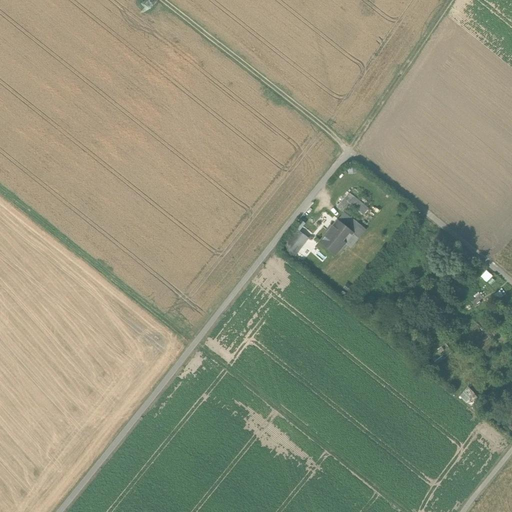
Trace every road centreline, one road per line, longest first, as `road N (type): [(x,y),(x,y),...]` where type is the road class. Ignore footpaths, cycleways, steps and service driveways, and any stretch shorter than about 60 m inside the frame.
road 1 (track): [(350,149),(59,511)]
road 2 (track): [(198,335),(410,511)]
road 3 (track): [(0,187),(194,340)]
road 4 (track): [(161,0),(350,149)]
road 5 (track): [(350,149),(511,279)]
road 6 (track): [(350,149),(451,0)]
